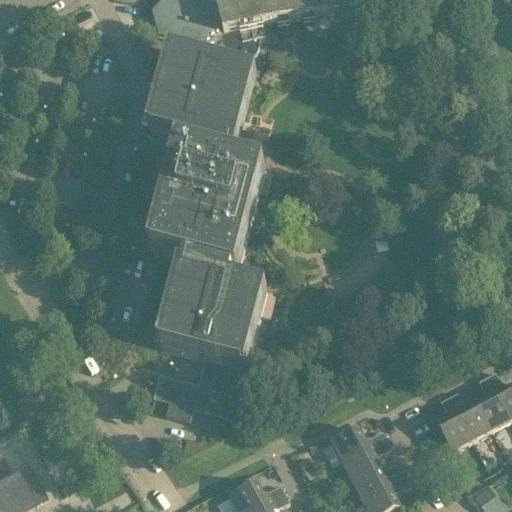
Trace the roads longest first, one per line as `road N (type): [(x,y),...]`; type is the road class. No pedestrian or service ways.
road 1 (residential): [(165,501),(0,232)]
road 2 (tertiary): [(511,213),(491,165),(452,0)]
